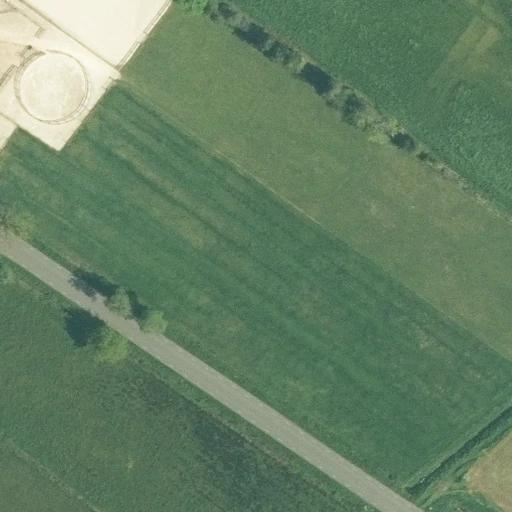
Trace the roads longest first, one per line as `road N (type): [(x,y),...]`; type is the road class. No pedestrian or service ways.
road 1 (tertiary): [(400,511),(0,238)]
road 2 (track): [(409,511),(511,426)]
